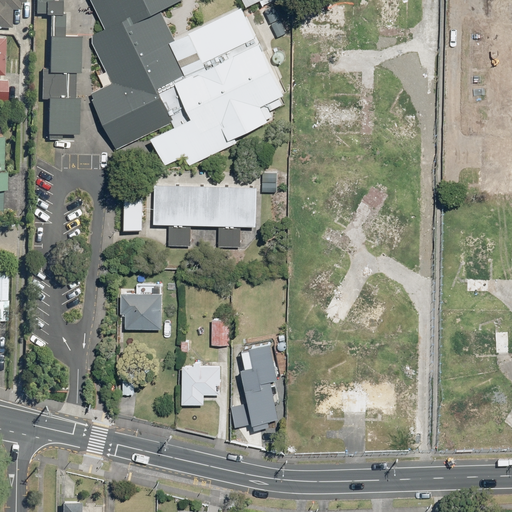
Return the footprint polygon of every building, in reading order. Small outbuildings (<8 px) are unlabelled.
[(0,0),(0,27),(11,28),(12,9),(20,9),(20,2),(25,2),(24,0),(0,0)] [(64,0),(40,0),(40,16),(64,16),(64,0)] [(185,0),(86,0),(101,31),(88,37),(111,86),(92,94),(118,148),(153,131),(166,158),(183,151),(189,164),(272,124),(263,105),(284,96),(241,6),(177,36),(164,10),(185,0)] [(399,0),(372,0),(373,30),(402,31),(402,3),(400,3),(399,0)] [(511,0),(489,0),(489,17),(511,17),(511,0)] [(287,31),(272,5),(263,10),(278,36),(287,31)] [(299,10),(298,39),(346,39),(346,10),(299,10)] [(80,21),(45,19),(42,95),(78,96),(80,21)] [(496,81),(489,81),(488,134),(511,134),(511,29),(496,29),(496,81)] [(309,49),(309,70),(318,70),(319,65),(329,65),(329,50),(309,49)] [(435,82),(435,76),(423,76),(423,95),(438,96),(438,82),(435,82)] [(385,131),(410,146),(434,105),(402,86),(389,108),(396,112),(385,131)] [(78,97),(48,97),(47,135),(77,135),(78,97)] [(309,103),(308,130),(360,130),(360,135),(373,135),(373,116),(363,116),(363,100),(335,100),(335,103),(309,103)] [(511,163),(486,163),(486,188),(511,188),(511,163)] [(277,172),(263,171),(263,183),(277,183),(277,172)] [(337,177),(319,208),(350,226),(368,194),(337,177)] [(256,186),(155,184),(154,224),(256,226),(256,186)] [(143,191),(125,190),(124,230),(142,230),(143,191)] [(412,220),(381,202),(363,233),(394,251),(412,220)] [(491,237),(461,237),(461,281),(464,281),(464,293),(491,293),(491,237)] [(313,264),(297,293),(373,336),(389,307),(371,297),(373,292),(362,286),(352,304),(335,294),(345,277),(332,270),(330,273),(313,264)] [(125,312),(125,327),(161,328),(163,292),(121,291),(120,312),(125,312)] [(230,319),(213,319),(211,344),(229,345),(230,319)] [(495,327),(450,329),(452,359),(509,356),(507,330),(496,330),(495,327)] [(272,360),(240,367),(252,423),(278,418),(270,379),(276,378),(272,360)] [(193,364),(182,364),(181,403),(203,403),(204,393),(220,394),(220,365),(200,364),(200,361),(193,361),(193,364)] [(136,374),(124,373),(123,393),(135,394),(136,374)] [(396,382),(312,381),(311,416),(332,416),(332,410),(342,410),(342,415),(365,416),(365,411),(375,411),(374,417),(395,418),(396,382)] [(486,385),(445,403),(457,430),(509,407),(499,383),(487,388),(486,385)] [(60,500),(59,511),(79,511),(80,500),(60,500)]
